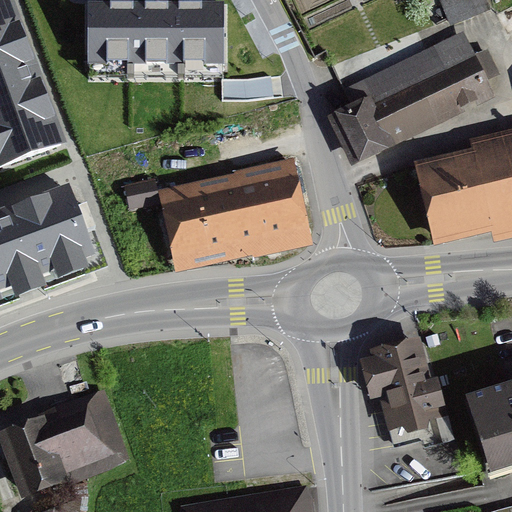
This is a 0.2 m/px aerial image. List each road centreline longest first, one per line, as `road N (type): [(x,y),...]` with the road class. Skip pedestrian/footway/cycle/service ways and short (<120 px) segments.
road 1 (primary): [(0,349),(142,310),(292,302)]
road 2 (residential): [(266,0),(304,82),(343,259)]
road 3 (tertiary): [(333,330),(340,511)]
road 4 (primary): [(379,287),(511,268)]
